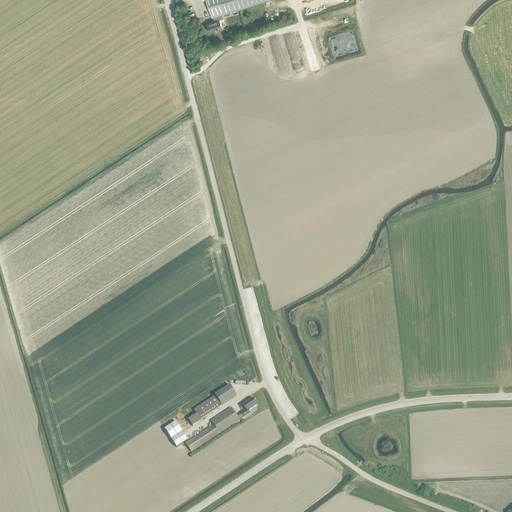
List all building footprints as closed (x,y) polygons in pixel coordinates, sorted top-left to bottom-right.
[(206,0),(212,18),(214,17),(215,21),(210,23),(206,24),(208,31),(217,29),(218,32),(222,30),(221,27),(219,20),(223,19),(222,15),(238,9),(264,1),(267,0),(206,0)] [(214,395),(221,405),(235,396),(228,385),(214,395)] [(196,414),(188,420),(192,427),(201,421),(200,420),(221,407),(214,396),(193,410),(196,414)] [(250,414),(248,411),(256,405),(254,402),(252,398),(242,405),(246,410),(237,416),(231,408),(210,421),(213,425),(185,444),(191,452),(239,421),(250,414)] [(164,429),(176,448),(187,440),(175,422),(164,429)]
